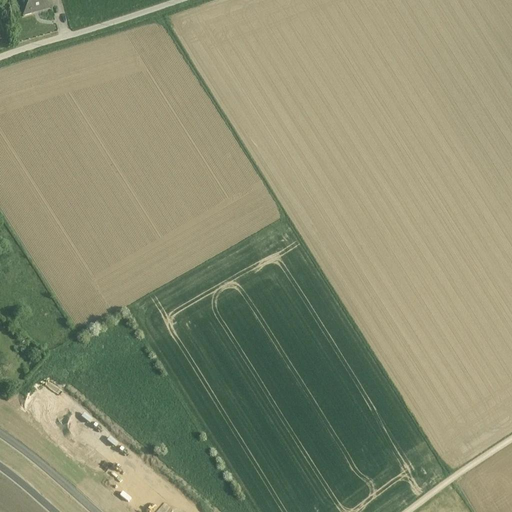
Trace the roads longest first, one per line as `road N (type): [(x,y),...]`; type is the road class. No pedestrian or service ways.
road 1 (unclassified): [(0,58),(190,0)]
road 2 (unclassified): [(511,436),(405,511)]
road 3 (unclassified): [(0,434),(96,511)]
